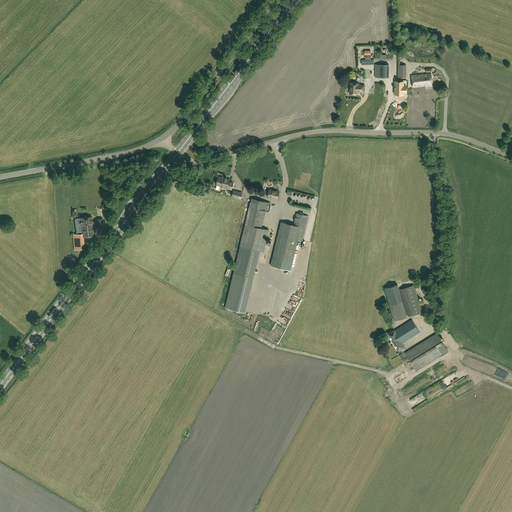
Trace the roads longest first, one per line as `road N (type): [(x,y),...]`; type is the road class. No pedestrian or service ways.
road 1 (unclassified): [(511,156),(439,132),(329,130),(186,159)]
road 2 (primary): [(0,385),(177,152)]
road 3 (primary): [(177,152),(294,0)]
road 4 (unclassified): [(161,138),(275,0)]
road 5 (unclassified): [(0,177),(161,138)]
